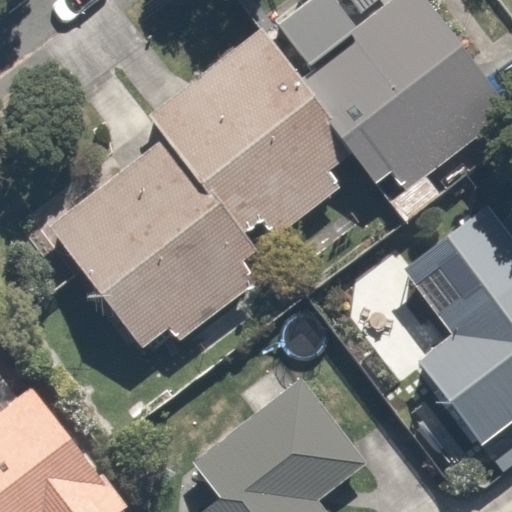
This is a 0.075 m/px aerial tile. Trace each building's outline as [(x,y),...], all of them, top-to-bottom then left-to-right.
[(497,98),(421,0),(389,0),(297,71),(384,185),(497,98)] [(157,131),(242,242),(347,162),(248,32),(143,112),(157,131)] [(242,242),(157,131),(40,220),(131,340),(156,321),(169,338),(241,283),(228,266),(249,251),(242,242)] [(504,418),(511,427),(511,241),(479,202),(401,268),(445,321),(395,363),(467,449),(504,418)] [(0,386),(0,511),(114,511),(122,506),(106,485),(22,370),(0,386)] [(328,511),(310,490),(348,458),(287,383),(153,492),(170,511),(328,511)]
